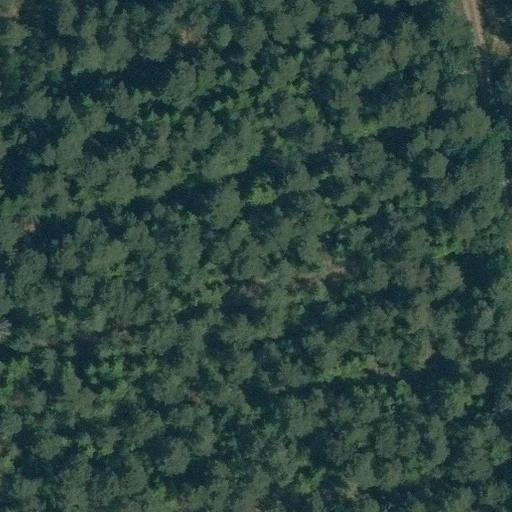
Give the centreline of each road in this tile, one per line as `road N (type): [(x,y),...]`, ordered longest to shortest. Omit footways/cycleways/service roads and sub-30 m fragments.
road 1 (track): [(511,354),(435,0)]
road 2 (track): [(240,511),(318,484),(511,454)]
